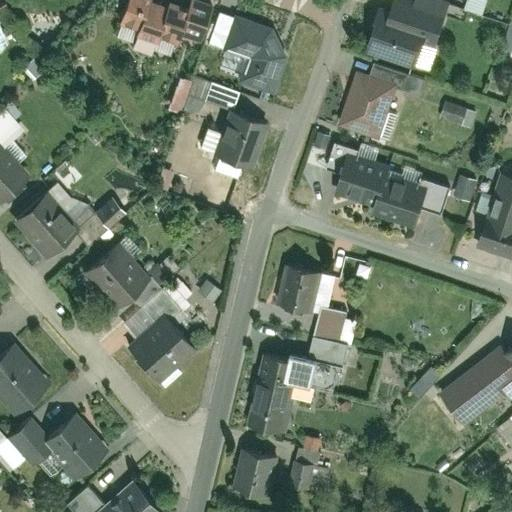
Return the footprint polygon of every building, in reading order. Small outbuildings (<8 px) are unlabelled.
[(181,31),(202,38),(215,0),(191,0),(191,2),(185,0),(169,0),(170,0),(169,0),(127,0),(122,18),(179,37),(181,31)] [(383,4),(368,46),(430,67),(454,0),(453,0),(394,0),(392,7),(383,4)] [(207,42),(224,48),(235,14),(219,11),(207,42)] [(247,56),(239,79),(276,91),(287,60),(275,28),(235,14),(224,48),(247,56)] [(361,66),(341,122),(382,136),(402,81),(361,66)] [(180,111),(191,78),(179,74),(168,107),(180,111)] [(231,104),(236,106),(242,87),(213,78),(206,96),(231,104)] [(448,98),(443,115),(464,121),(469,104),(448,98)] [(0,135),(4,141),(25,123),(7,102),(0,107),(0,135)] [(215,151),(254,164),(269,117),(236,106),(231,104),(215,151)] [(0,198),(31,172),(4,141),(0,135),(0,198)] [(351,150),(339,188),(377,200),(374,210),(419,223),(431,183),(391,171),(394,163),(351,150)] [(511,170),(504,168),(481,237),(511,246),(511,170)] [(459,172),(454,194),(472,199),(477,176),(459,172)] [(49,188),(16,216),(46,252),(79,224),(49,188)] [(122,236),(85,268),(115,304),(134,289),(153,272),(122,236)] [(287,259),(279,297),(294,300),(316,305),(325,267),(287,259)] [(164,285),(153,272),(134,289),(144,301),(164,285)] [(200,287),(217,298),(225,287),(208,276),(200,287)] [(323,302),(317,331),(343,336),(349,308),(323,302)] [(123,319),(136,334),(155,318),(142,303),(123,319)] [(136,334),(130,339),(162,377),(200,345),(168,307),(155,318),(136,334)] [(343,336),(317,331),(312,353),(348,361),(353,338),(343,336)] [(511,343),(507,337),(444,389),(469,420),(509,388),(511,392),(511,343)] [(0,392),(16,411),(52,380),(17,339),(0,353),(0,392)] [(249,420),(287,428),(303,356),(265,347),(249,420)] [(318,357),(314,385),(334,388),(336,374),(322,371),(324,358),(318,357)] [(51,447),(76,475),(112,444),(80,407),(51,432),(44,438),(51,447)] [(44,438),(51,432),(34,412),(9,434),(34,462),(51,447),(44,438)] [(307,444),(321,448),(324,434),(310,430),(307,444)] [(235,484),(276,493),(285,450),(244,442),(235,484)] [(301,443),(299,456),(318,460),(322,461),(325,448),(321,448),(307,444),(301,443)] [(296,456),(290,481),(312,485),(318,460),(299,456),(296,456)] [(99,511),(165,511),(168,510),(136,475),(107,501),(97,509),(99,511)] [(99,511),(97,509),(107,501),(90,482),(69,500),(79,511),(99,511)]
